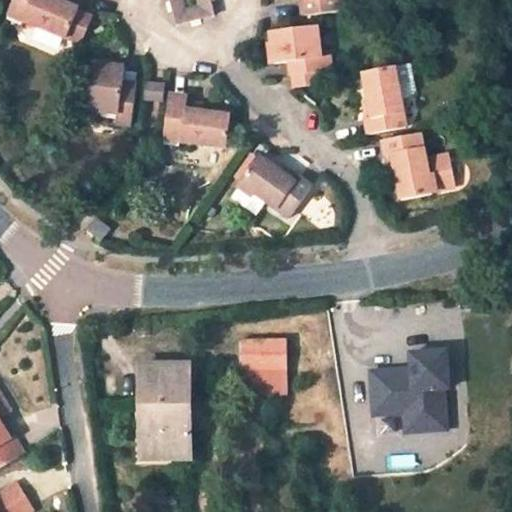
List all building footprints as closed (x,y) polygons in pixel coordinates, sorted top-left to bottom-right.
[(95,16),(80,10),(54,0),(15,0),(9,16),(82,46),(95,16)] [(215,18),(210,0),(169,0),(176,27),(215,18)] [(308,0),(309,1),(302,2),(304,17),(341,12),(339,0),(308,0)] [(318,28),(272,34),(275,65),(290,64),(291,78),(319,75),(331,74),(330,59),(321,59),(318,28)] [(93,64),(87,112),(118,116),(117,125),(132,127),(138,84),(123,83),(125,69),(93,64)] [(396,69),(366,74),(373,120),(367,120),(369,136),(406,129),(396,69)] [(291,78),(293,92),(320,88),(319,75),(291,78)] [(166,87),(148,85),(145,102),(164,104),(166,87)] [(164,140),(227,150),(227,144),(230,123),(231,117),(203,114),(186,111),(187,103),(187,98),(169,96),(164,140)] [(203,114),(204,105),(187,103),(186,111),(203,114)] [(227,144),(237,145),(240,124),(230,123),(227,144)] [(400,201),(432,197),(431,193),(453,190),(448,159),(426,162),(422,136),(385,143),(387,159),(394,158),(400,201)] [(258,158),(239,184),(289,219),(311,189),(298,180),(295,185),(282,175),(258,158)] [(298,180),(285,170),(282,175),(295,185),(298,180)] [(111,232),(97,221),(88,232),(101,242),(111,232)] [(291,343),(246,341),(245,370),(290,372),(291,343)] [(400,372),(368,374),(370,418),(402,416),(403,435),(430,433),(428,414),(443,413),(441,391),(446,391),(444,355),(408,357),(409,372),(409,379),(401,379),(400,372)] [(191,366),(141,366),(143,460),(191,460),(191,366)] [(290,372),(245,370),(244,395),(289,397),(290,372)] [(0,416),(9,411),(0,394),(0,416)] [(0,470),(20,459),(0,425),(0,470)] [(12,488),(0,494),(0,511),(25,511),(26,511),(12,488)]
